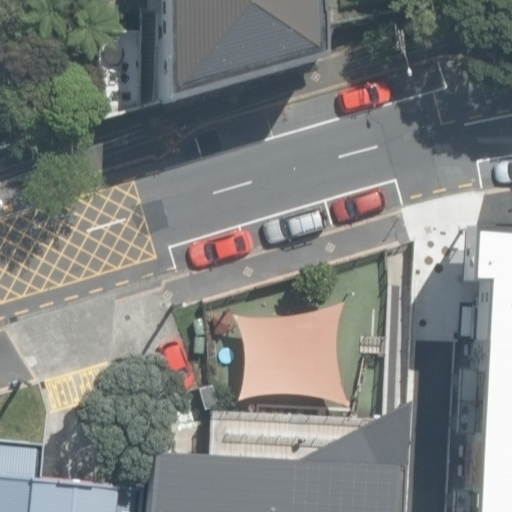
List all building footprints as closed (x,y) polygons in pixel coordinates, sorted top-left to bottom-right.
[(317,0),(156,0),(154,102),(315,57),(317,0)] [(98,31),(88,122),(132,109),(137,33),(98,31)] [(511,511),(511,222),(453,220),(451,278),(476,279),(467,511),(511,511)] [(286,449),(145,441),(137,511),(389,511),(397,392),(286,449)] [(134,511),(137,489),(37,479),(41,442),(0,438),(0,511),(134,511)]
